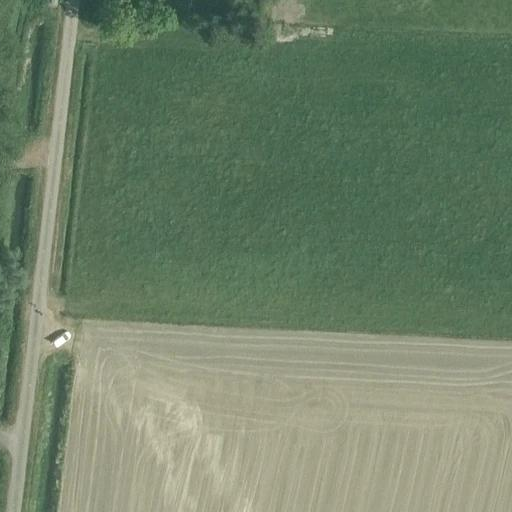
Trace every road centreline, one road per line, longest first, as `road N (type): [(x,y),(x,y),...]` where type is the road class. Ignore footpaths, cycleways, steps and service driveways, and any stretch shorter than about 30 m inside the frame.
road 1 (unclassified): [(12,511),(72,0)]
road 2 (track): [(0,128),(16,0)]
